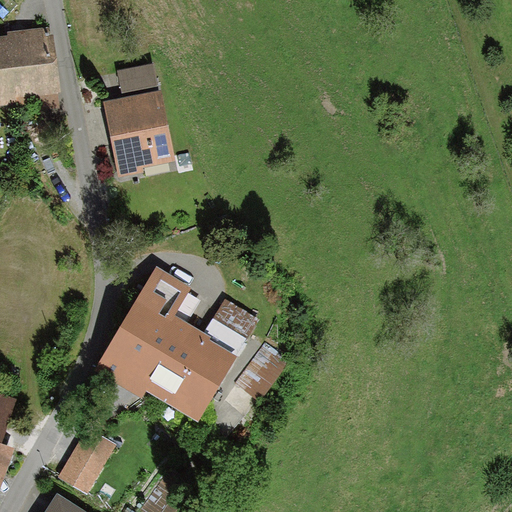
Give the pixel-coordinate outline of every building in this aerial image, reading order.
[(56,119),(48,35),(0,39),(0,103),(31,100),(33,121),(56,119)] [(153,87),(147,63),(117,70),(123,94),(153,87)] [(169,158),(153,91),(103,102),(118,170),(169,158)] [(185,295),(156,279),(105,369),(196,420),(250,325),(221,309),(203,340),(170,321),(185,295)] [(280,354),(258,336),(229,377),(250,394),(280,354)] [(0,443),(0,416),(5,403),(0,400),(0,470),(9,447),(0,443)] [(246,416),(229,401),(211,421),(229,436),(246,416)] [(87,423),(60,472),(92,490),(119,441),(87,423)] [(211,446),(193,433),(175,458),(193,471),(211,446)] [(163,511),(179,489),(156,473),(130,511),(131,511),(163,511)] [(81,511),(51,491),(37,511),(81,511)]
